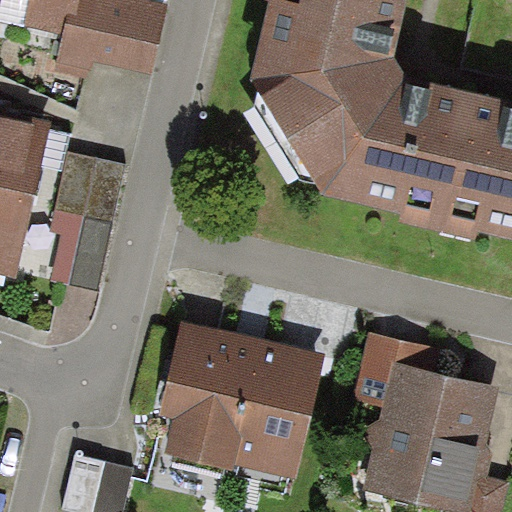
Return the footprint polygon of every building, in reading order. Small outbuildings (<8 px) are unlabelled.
[(29,0),(24,22),(65,32),(72,0),(29,0)] [(163,7),(131,0),(72,0),(65,32),(59,57),(94,65),(97,55),(149,67),(163,7)] [(277,0),(261,76),(325,181),(408,201),(410,193),(478,208),(477,219),(511,227),(511,105),(500,103),(492,91),(482,98),(466,96),(453,83),(447,88),(407,80),(389,52),(401,0),(277,0)] [(51,129),(0,115),(0,239),(21,245),(51,129)] [(129,163),(98,156),(70,282),(100,289),(129,163)] [(322,360),(186,328),(167,409),(181,412),(173,445),(233,459),(236,447),(298,461),(322,360)] [(435,351),(376,339),(365,392),(398,399),(404,369),(430,374),(435,351)] [(430,374),(404,369),(395,412),(369,434),(390,468),(386,495),(423,503),(425,495),(459,502),(467,504),(473,480),(492,387),(430,374)] [(129,511),(137,467),(103,461),(94,511),(129,511)] [(511,490),(473,480),(467,504),(459,502),(456,511),(506,511),(511,490)]
